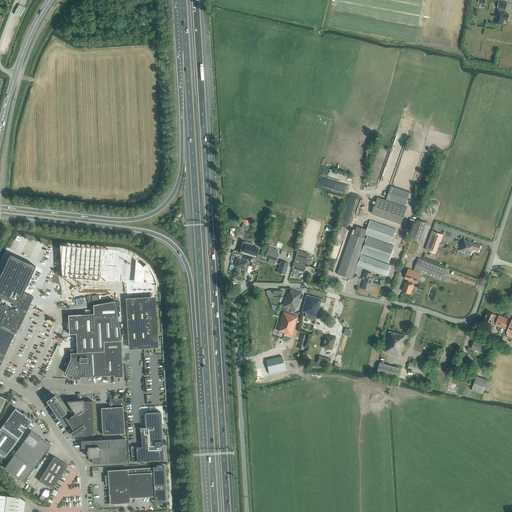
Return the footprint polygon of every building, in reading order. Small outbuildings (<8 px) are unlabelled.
[(18,0),(15,15),(22,17),(26,0),(18,0)] [(507,4),(499,2),(498,8),(498,10),(495,23),(503,25),(504,20),(508,20),(509,14),(505,14),(505,12),(505,9),(506,9),(507,4)] [(409,193),(390,186),(386,200),(405,206),(409,193)] [(406,208),(378,198),(372,215),(401,224),(406,208)] [(419,219),(412,238),(420,241),(427,222),(419,219)] [(366,238),(367,236),(391,244),(396,230),(370,220),(367,230),(360,227),(357,226),(354,234),(351,233),(337,274),(352,279),(360,255),(361,253),(366,238)] [(432,231),(426,250),(435,253),(439,241),(440,242),(443,235),(432,231)] [(394,245),(391,244),(367,236),(366,238),(361,253),(388,263),(394,245)] [(463,239),(459,250),(461,251),(465,252),(466,251),(471,252),(470,254),(471,254),(473,249),(478,251),(480,246),(474,243),(473,242),(463,239)] [(246,241),(243,251),(256,255),(258,249),(252,247),(253,244),(246,241)] [(126,282),(127,299),(151,298),(153,298),(153,285),(152,285),(152,284),(156,285),(155,282),(154,277),(153,274),(151,272),(148,268),(147,266),(145,264),(143,266),(135,259),(126,254),(117,251),(107,249),(69,246),(69,245),(59,245),(61,277),(67,278),(126,282)] [(278,254),(267,250),(265,257),(276,261),(278,254)] [(297,251),(297,252),(296,255),(292,268),(293,269),(292,272),(298,274),(299,270),(304,272),(307,258),(308,254),(297,251)] [(0,365),(17,330),(19,324),(20,325),(32,300),(22,295),(23,292),(29,281),(36,266),(17,257),(14,256),(10,254),(6,262),(5,265),(0,274),(0,365)] [(320,262),(318,272),(322,273),(325,264),(326,264),(328,255),(326,254),(323,263),(320,262)] [(389,266),(365,257),(361,255),(357,265),(386,275),(389,266)] [(245,270),(248,261),(237,258),(234,267),(245,270)] [(410,294),(414,285),(412,285),(413,282),(416,283),(420,275),(421,276),(422,273),(442,280),(446,269),(418,259),(414,271),(408,269),(405,279),(408,280),(407,283),(405,282),(402,291),(410,294)] [(285,275),(288,263),(281,261),(277,273),(285,275)] [(362,279),(364,280),(362,288),(369,290),(373,279),(371,278),(372,274),(364,271),(362,279)] [(287,293),(284,300),(297,305),(301,293),(290,289),(289,294),(287,293)] [(315,320),(316,317),(321,299),(307,295),(301,312),(306,314),(305,317),(315,320)] [(127,299),(126,299),(129,336),(129,348),(143,347),(144,347),(146,347),(148,347),(148,349),(153,349),(152,346),(154,346),(154,337),(156,336),(156,330),(156,329),(157,327),(157,324),(157,322),(157,320),(156,318),(156,316),(155,314),(154,308),(152,308),(151,298),(127,299)] [(294,311),(295,312),(297,305),(284,300),(282,307),(291,310),(294,311)] [(121,340),(121,336),(115,301),(93,305),(93,314),(68,315),(69,334),(76,334),(77,353),(104,351),(103,341),(121,340)] [(492,324),(508,330),(511,320),(499,315),(498,316),(495,315),(495,314),(487,311),(484,319),(492,323),(492,324)] [(284,335),(288,336),(290,337),(297,317),(283,312),(276,330),(284,333),(284,335)] [(401,356),(406,336),(389,331),(384,352),(401,356)] [(330,336),(329,337),(325,335),(321,347),(332,350),(335,337),(330,336)] [(121,340),(103,341),(104,351),(105,375),(114,375),(114,377),(123,376),(121,340)] [(483,353),(486,345),(474,341),(471,349),(483,353)] [(72,379),(80,379),(80,377),(105,375),(104,351),(77,353),(70,353),(70,359),(65,373),(72,376),(72,379)] [(291,352),(265,358),(269,374),(295,368),(291,352)] [(330,360),(319,357),(317,362),(329,365),(330,360)] [(425,366),(410,362),(408,370),(423,374),(425,366)] [(397,378),(399,368),(379,363),(377,373),(397,378)] [(483,394),(487,380),(477,377),(471,390),(483,394)] [(47,400),(46,401),(47,402),(58,418),(66,412),(54,395),(53,396),(54,396),(47,400)] [(125,434),(123,405),(125,403),(123,401),(122,399),(118,399),(117,397),(115,399),(110,399),(110,402),(109,404),(110,405),(110,407),(101,408),(103,435),(125,434)] [(73,437),(76,434),(78,436),(94,435),(93,401),(83,401),(83,400),(67,402),(65,405),(72,416),(70,417),(69,420),(65,418),(68,422),(74,431),(70,433),(73,437)] [(0,454),(4,458),(18,439),(32,420),(25,415),(26,414),(24,412),(23,414),(15,408),(2,427),(0,429),(0,454)] [(132,462),(164,460),(161,412),(145,413),(146,427),(140,427),(140,431),(141,431),(142,446),(136,447),(136,446),(131,446),(132,462)] [(34,468),(46,452),(50,446),(40,439),(41,438),(32,431),(14,454),(4,468),(24,482),(34,468)] [(89,454),(89,458),(93,458),(93,464),(127,462),(125,439),(82,441),(82,448),(88,448),(89,451),(88,451),(88,454),(89,454)] [(53,489),(68,465),(54,456),(39,480),(53,489)] [(165,501),(164,466),(162,466),(162,465),(156,465),(157,467),(152,467),(152,468),(108,470),(110,504),(130,503),(129,498),(154,496),(154,499),(155,499),(156,501),(158,501),(158,504),(163,504),(161,501),(165,501)] [(0,511),(24,511),(26,501),(19,497),(0,494),(0,511)]
